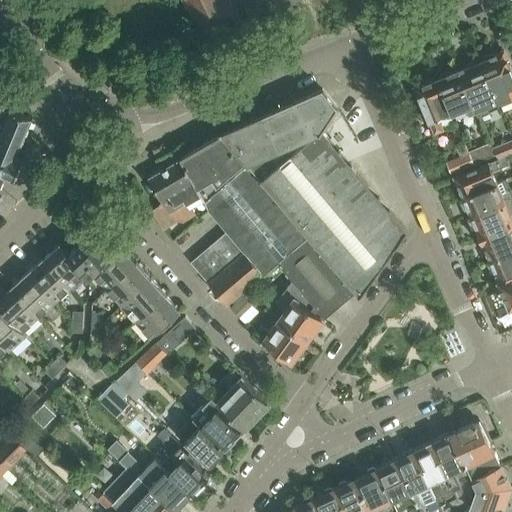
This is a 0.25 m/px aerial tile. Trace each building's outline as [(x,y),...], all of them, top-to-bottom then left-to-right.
[(185,0),(201,34),(241,15),(240,12),(233,0),(185,0)] [(233,0),(240,12),(246,9),(248,14),(276,0),(233,0)] [(484,59),(482,60),(501,103),(511,98),(511,69),(504,51),(494,55),(493,53),(484,57),(484,59)] [(470,65),(460,69),(475,103),(479,112),(501,103),(482,60),(479,61),(478,59),(469,63),(470,65)] [(441,77),(438,78),(453,112),(475,103),(460,69),(450,73),(449,71),(440,75),(441,77)] [(439,118),(453,112),(438,78),(435,79),(434,77),(426,81),(426,83),(416,87),(435,133),(444,129),(439,118)] [(0,191),(6,177),(14,181),(24,158),(17,155),(33,117),(11,108),(10,110),(5,107),(14,84),(0,78),(0,191)] [(322,89),(296,101),(310,134),(321,129),(337,106),(322,89)] [(296,101),(266,115),(280,148),(310,134),(296,101)] [(221,134),(246,163),(280,148),(266,115),(224,134),(221,131),(219,132),(221,134)] [(278,262),(293,280),(314,306),(325,319),(356,292),(360,297),(407,232),(321,129),(310,134),(280,148),(246,163),(258,178),(209,206),(208,207),(227,230),(191,261),(228,304),(278,262)] [(180,156),(181,159),(202,194),(209,206),(258,178),(246,163),(221,134),(180,156)] [(481,138),(489,156),(496,153),(495,149),(489,135),(481,138)] [(511,141),(495,149),(496,153),(498,158),(509,153),(511,151),(511,141)] [(469,151),(447,161),(452,172),(474,163),(469,151)] [(509,153),(498,158),(455,176),(458,182),(457,183),(461,194),(463,193),(464,196),(498,181),(494,171),(509,164),(508,160),(511,158),(509,153)] [(189,202),(202,194),(181,159),(149,177),(170,213),(179,208),(184,217),(195,211),(189,202)] [(468,206),(472,214),(506,200),(511,197),(511,188),(510,189),(503,192),(498,181),(464,196),(465,198),(463,198),(467,207),(468,206)] [(477,225),(481,236),(511,223),(511,214),(506,200),(472,214),(473,216),(471,217),(475,226),(477,225)] [(491,259),(511,249),(511,223),(481,236),(486,247),(484,248),(489,258),(491,257),(491,259)] [(61,242),(60,243),(88,272),(90,270),(93,273),(123,246),(122,245),(112,254),(92,232),(70,252),(61,242)] [(44,256),(44,257),(71,287),(88,272),(60,243),(45,257),(44,256)] [(137,261),(123,246),(93,273),(108,289),(138,261),(138,260),(137,261)] [(496,269),(501,281),(511,275),(511,249),(491,259),(492,260),(490,261),(494,270),(496,269)] [(56,302),(71,287),(44,257),(28,271),(56,302)] [(138,261),(108,289),(122,305),(153,277),(138,261)] [(28,271),(12,286),(40,316),(56,302),(28,271)] [(511,275),(501,281),(505,291),(503,291),(507,301),(509,300),(511,305),(511,304),(511,275)] [(167,293),(153,277),(122,305),(137,321),(167,293)] [(284,311),(278,319),(308,340),(315,331),(318,332),(324,323),(322,322),(325,319),(312,309),(314,306),(293,280),(277,302),(284,311)] [(24,330),(40,316),(12,286),(11,286),(12,287),(0,298),(0,304),(27,334),(24,330)] [(152,337),(181,310),(167,294),(168,293),(167,293),(137,321),(152,337)] [(246,293),(231,308),(239,316),(254,301),(246,293)] [(0,337),(11,349),(27,334),(0,304),(0,337)] [(74,310),(73,321),(84,322),(85,311),(74,310)] [(92,311),(92,322),(103,323),(103,312),(92,311)] [(179,339),(195,325),(186,315),(170,330),(179,339)] [(307,343),(308,340),(278,319),(269,331),(262,326),(256,333),(263,340),(273,347),(272,349),(283,356),(284,355),(293,361),(300,352),(302,353),(308,345),(307,343)] [(424,325),(414,320),(409,332),(419,336),(424,325)] [(83,332),(84,322),(73,321),(72,332),(83,332)] [(102,333),(103,323),(92,322),(91,333),(102,333)] [(0,355),(9,348),(10,349),(11,349),(0,337),(0,355)] [(149,372),(169,353),(158,342),(137,361),(140,363),(149,372)] [(60,355),(53,363),(61,370),(68,363),(60,355)] [(110,361),(102,369),(109,376),(117,369),(110,361)] [(53,378),(61,370),(53,363),(45,370),(53,378)] [(140,363),(121,381),(129,390),(149,372),(140,363)] [(243,375),(219,402),(246,427),(247,426),(251,426),(255,423),(256,418),(271,403),(243,375)] [(33,389),(25,397),(33,404),(41,397),(33,389)] [(193,415),(202,423),(227,447),(228,446),(232,446),(239,438),(240,434),(246,427),(219,402),(208,391),(205,394),(209,398),(193,415)] [(26,412),(33,404),(25,397),(18,404),(26,412)] [(193,414),(176,432),(210,464),(227,447),(202,423),(193,415),(193,414)] [(452,433),(472,475),(473,478),(503,464),(481,418),(452,432),(452,433)] [(3,420),(0,423),(0,432),(3,436),(11,428),(3,420)] [(210,476),(187,455),(190,452),(166,428),(159,435),(176,451),(173,454),(180,461),(171,471),(194,494),(210,476)] [(434,441),(466,510),(471,508),(473,503),(461,480),(472,475),(452,433),(448,431),(441,435),(440,438),(434,441)] [(0,449),(0,460),(11,471),(30,451),(13,436),(0,449)] [(415,450),(444,511),(461,511),(466,510),(434,441),(429,443),(426,442),(417,446),(415,450)] [(398,458),(423,511),(444,511),(415,450),(412,448),(404,452),(402,456),(398,458)] [(381,466),(379,467),(394,497),(399,509),(411,504),(414,511),(423,511),(398,458),(392,461),(389,459),(382,462),(381,466)] [(174,511),(177,511),(194,494),(171,471),(162,462),(143,482),(174,511)] [(503,511),(511,487),(511,484),(503,464),(473,478),(478,488),(473,503),(471,508),(484,511),(503,511)] [(394,497),(379,467),(378,467),(374,466),(369,469),(368,472),(358,477),(372,507),(394,497)] [(362,511),(372,507),(358,477),(350,481),(346,479),(341,482),(340,485),(337,487),(348,511),(362,511)] [(118,479),(108,489),(133,511),(174,511),(143,482),(133,493),(118,479)] [(325,493),(315,497),(321,511),(348,511),(337,487),(336,487),(332,486),(326,489),(325,493)] [(133,511),(108,489),(97,501),(108,511),(133,511)] [(291,511),(321,511),(315,497),(314,498),(310,496),(305,499),(304,503),(297,506),(291,511)]
